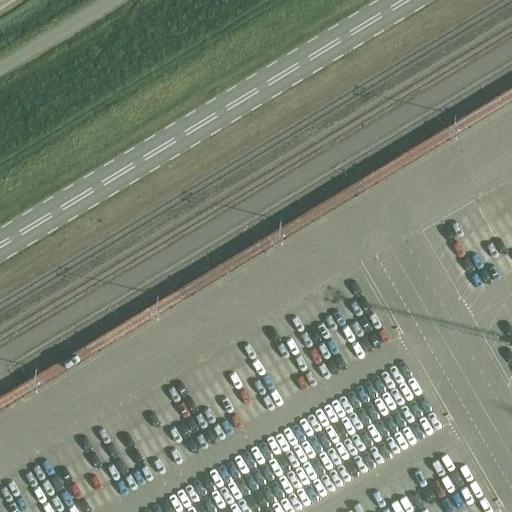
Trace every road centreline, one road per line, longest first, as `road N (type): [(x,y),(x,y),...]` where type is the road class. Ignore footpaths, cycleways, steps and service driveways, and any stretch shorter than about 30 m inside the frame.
road 1 (secondary): [(0,245),(404,0)]
road 2 (unknown): [(113,511),(420,333)]
